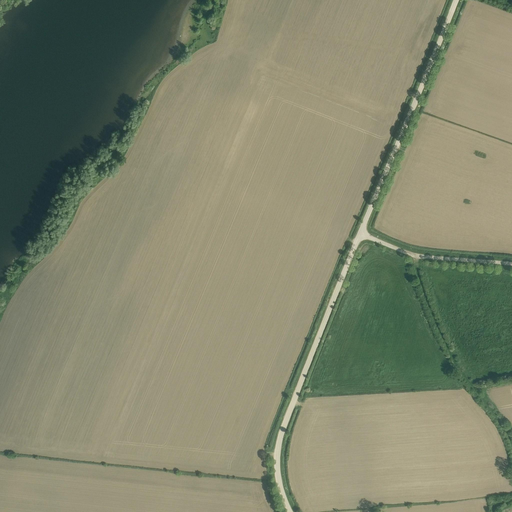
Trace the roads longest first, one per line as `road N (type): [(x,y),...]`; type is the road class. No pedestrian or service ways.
road 1 (unclassified): [(297,511),(283,475),(286,428),(359,233)]
road 2 (unclassified): [(359,233),(457,0)]
road 3 (track): [(416,254),(457,365),(511,442)]
road 4 (unclassified): [(511,264),(416,254),(359,233)]
